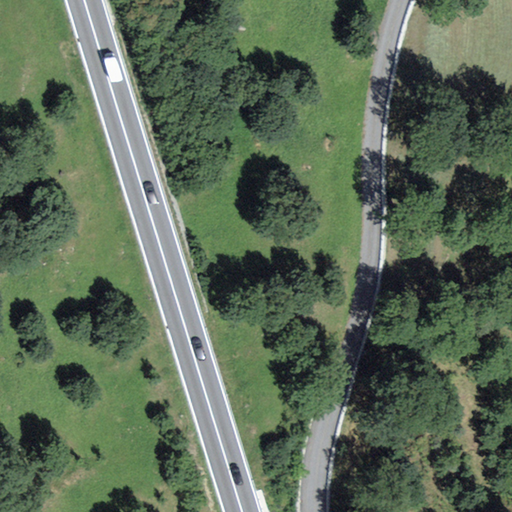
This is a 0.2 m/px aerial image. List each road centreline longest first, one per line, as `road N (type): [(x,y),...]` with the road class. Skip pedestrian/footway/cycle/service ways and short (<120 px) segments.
road 1 (primary): [(82,0),(238,511)]
road 2 (unclassified): [(311,511),(319,449),(362,334),(378,258),(379,115),(411,0)]
